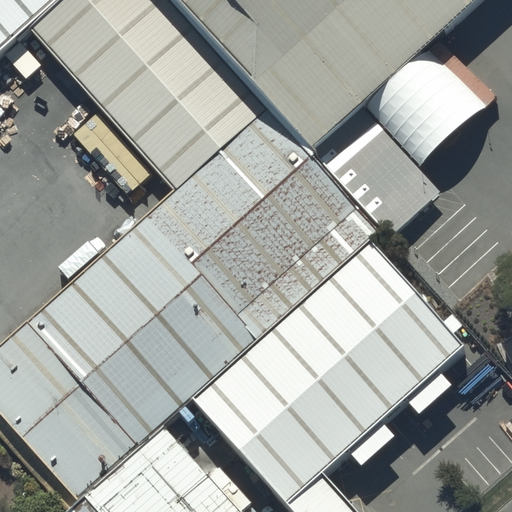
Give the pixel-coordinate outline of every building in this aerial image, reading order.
[(169,178),(253,103),(160,0),(41,0),(23,16),(169,178)] [(172,0),(301,137),(447,0),(172,0)] [(362,224),(253,103),(169,178),(0,329),(0,408),(69,485),(161,403),(185,382),(362,224)] [(457,330),(362,224),(185,382),(301,511),(363,511),(314,457),(457,330)] [(258,511),(161,403),(69,485),(39,511),(258,511)]
